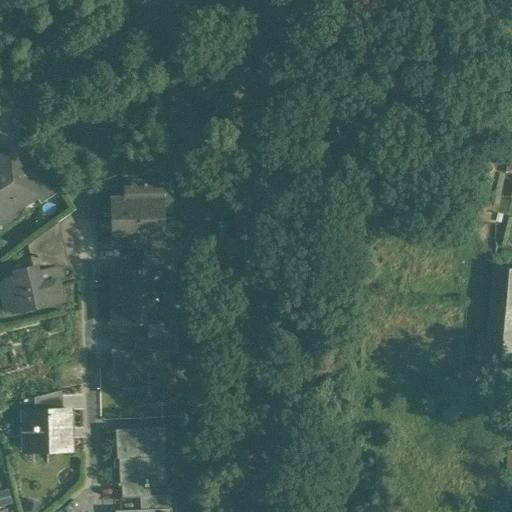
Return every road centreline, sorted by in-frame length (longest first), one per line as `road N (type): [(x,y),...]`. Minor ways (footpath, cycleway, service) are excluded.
road 1 (unclassified): [(251,0),(258,329),(272,511)]
road 2 (residential): [(98,511),(96,204)]
road 3 (residential): [(0,118),(169,0)]
